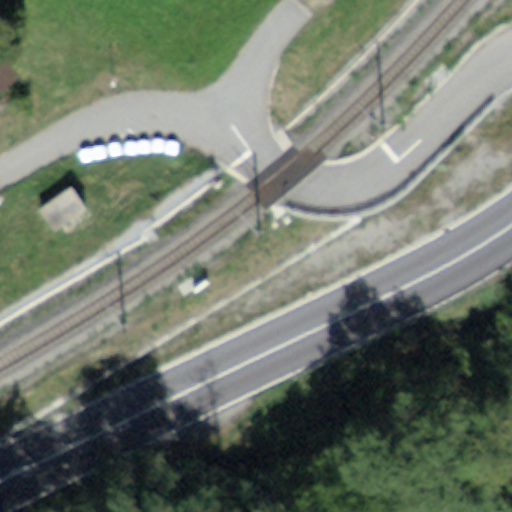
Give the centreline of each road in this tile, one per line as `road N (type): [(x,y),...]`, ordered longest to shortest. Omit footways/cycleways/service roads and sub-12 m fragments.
road 1 (primary): [(0,478),(511,227)]
road 2 (track): [(218,128),(277,23),(300,0)]
